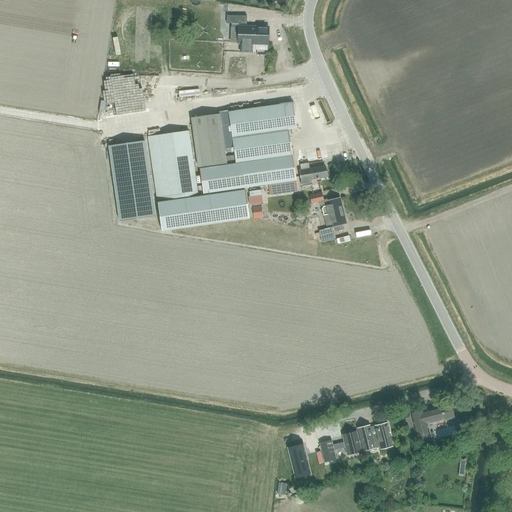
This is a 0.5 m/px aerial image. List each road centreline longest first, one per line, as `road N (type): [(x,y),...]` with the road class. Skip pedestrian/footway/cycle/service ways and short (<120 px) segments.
road 1 (tertiary): [(511,393),(468,367),(312,49),(311,0)]
road 2 (unknown): [(297,424),(483,381)]
road 3 (unknown): [(0,117),(107,136),(186,119)]
road 4 (unknown): [(324,73),(255,92),(177,93),(175,108),(186,119)]
road 5 (track): [(511,188),(398,229)]
